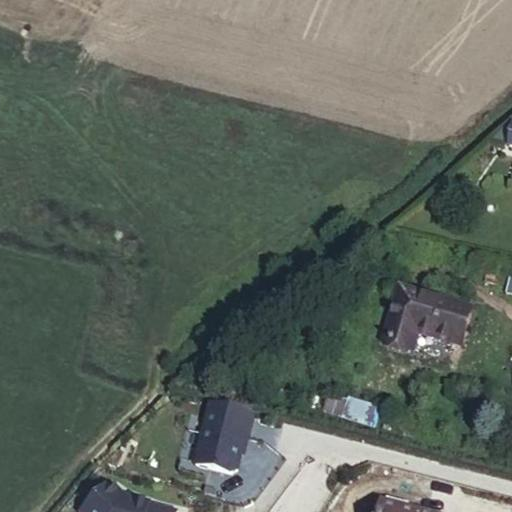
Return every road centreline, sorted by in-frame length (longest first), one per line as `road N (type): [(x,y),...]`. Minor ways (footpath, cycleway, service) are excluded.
road 1 (track): [(511,97),(95,446),(41,511)]
road 2 (unknown): [(511,477),(288,430)]
